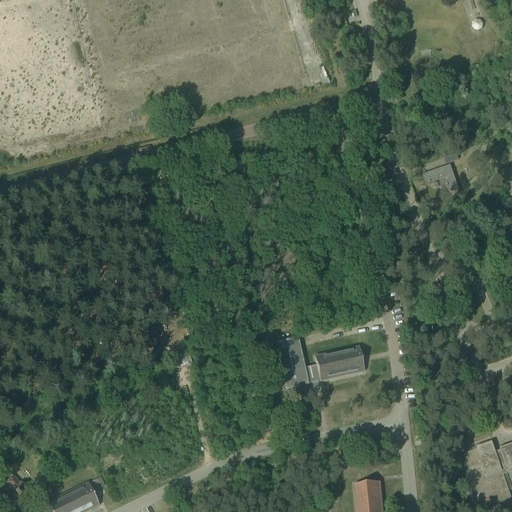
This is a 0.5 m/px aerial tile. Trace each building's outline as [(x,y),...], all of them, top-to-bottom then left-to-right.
[(459,189),(451,165),(422,175),(426,185),(439,181),(444,194),(459,189)] [(320,383),(364,373),(358,348),(314,358),(316,367),(304,369),(298,339),(276,344),(286,391),(308,386),(308,385),(312,384),(313,388),(317,387),(316,383),(320,382),(320,383)] [(434,444),(444,443),(442,426),(432,426),(434,444)] [(511,443),(500,448),(501,450),(496,452),(492,442),(477,447),(478,449),(464,454),(482,508),(511,498),(504,475),(509,473),(511,482),(511,443)] [(20,484),(16,480),(13,477),(5,483),(12,491),(0,500),(0,511),(11,511),(31,496),(30,495),(33,493),(23,482),(21,484),(20,484)] [(382,511),(380,483),(374,484),(355,486),(357,511),(382,511)] [(88,511),(99,507),(92,495),(87,484),(47,504),(50,511),(88,511)]
